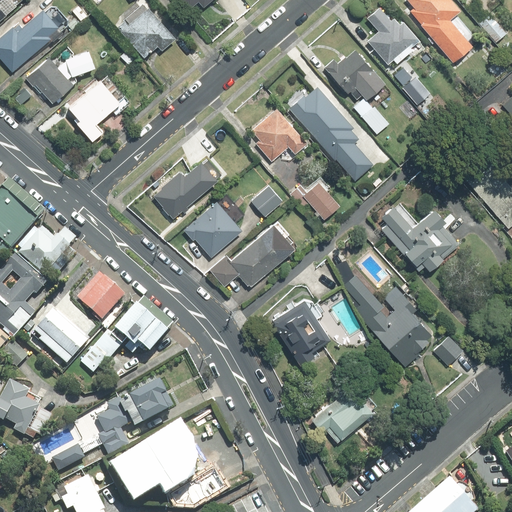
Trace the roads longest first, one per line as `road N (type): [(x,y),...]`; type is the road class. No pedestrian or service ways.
road 1 (residential): [(511,81),(215,337)]
road 2 (residential): [(308,0),(76,205)]
road 3 (tertiary): [(215,337),(310,511)]
road 4 (residential): [(362,511),(511,390)]
road 5 (tertiary): [(76,205),(215,337)]
